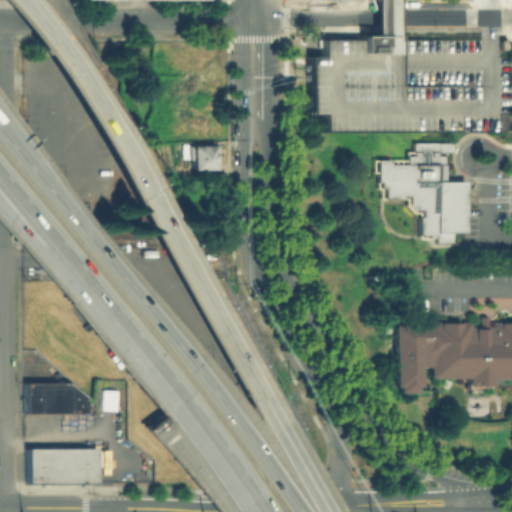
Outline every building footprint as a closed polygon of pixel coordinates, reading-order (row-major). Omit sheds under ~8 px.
[(372,0),(371,33),(388,33),(395,33),(395,0),(372,0)] [(316,37),(355,37),(355,33),(371,33),(388,33),(395,33),(395,37),(483,38),(509,38),(508,111),(501,111),(501,130),(315,129),(315,114),(302,114),(302,54),(316,54),(316,37)] [(431,242),(431,237),(414,237),(414,211),(408,211),(400,204),(400,197),(373,198),(373,186),(369,187),(368,171),(364,171),(364,157),(398,157),(398,150),(406,150),(406,141),(447,140),(447,151),(438,151),(438,179),(460,179),(460,231),(448,231),(448,242),(431,242)] [(186,172),(186,147),(215,147),(215,172),(186,172)] [(511,376),(489,376),(489,383),(463,383),(463,375),(425,375),(425,365),(415,365),(414,384),(411,384),(411,391),(392,391),(392,384),(389,384),(389,317),(428,317),(428,319),(434,319),(434,320),(455,320),(455,319),(467,319),(467,324),(474,324),(474,314),(484,315),(484,324),(486,324),(486,319),(496,319),(496,320),(511,320),(511,376)] [(21,384),(20,413),(84,415),(84,398),(64,384),(21,384)] [(114,389),(114,409),(98,409),(98,389),(114,389)] [(24,451),(25,484),(93,484),(94,449),(24,451)]
